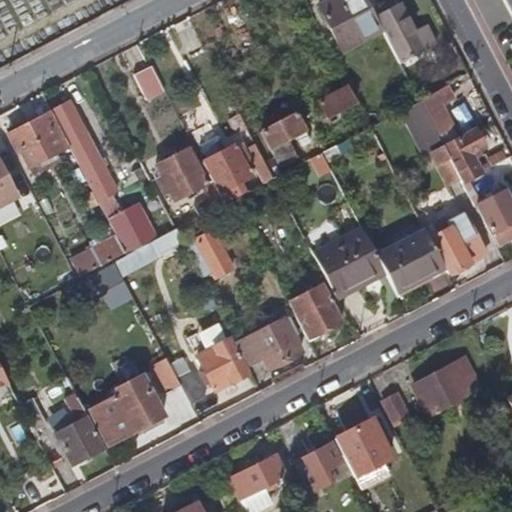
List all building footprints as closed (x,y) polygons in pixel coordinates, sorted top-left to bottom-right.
[(374,19),(364,0),(338,0),(337,1),(336,0),(327,0),(315,7),(339,51),(380,30),(374,19)] [(511,0),(501,0),(511,20),(511,0)] [(414,34),(399,6),(374,19),(380,30),(400,68),(425,54),(414,34)] [(436,48),(425,27),(414,34),(425,54),(436,48)] [(163,95),(149,68),(130,78),(145,105),(163,95)] [(252,108),(239,86),(226,93),(238,115),(245,128),(254,124),(248,111),(252,108)] [(325,122),(354,106),(344,89),(315,105),(325,122)] [(448,129),(439,111),(452,103),(445,90),(419,104),(435,136),(448,129)] [(417,105),(412,95),(399,102),(404,112),(417,105)] [(435,136),(419,104),(417,105),(404,112),(403,112),(421,143),(424,142),(430,153),(427,155),(446,188),(459,181),(441,148),(435,136)] [(113,193),(66,105),(50,114),(68,149),(97,205),(103,216),(106,222),(117,214),(107,197),(113,193)] [(51,158),(68,149),(50,114),(49,113),(5,137),(14,154),(17,153),(31,178),(55,165),(51,158)] [(245,128),(238,115),(229,120),(236,133),(245,128)] [(286,143),(295,138),(300,147),(310,142),(294,115),(259,134),(269,151),(286,143)] [(455,141),(448,129),(435,136),(441,148),(455,141)] [(470,156),(482,148),(472,131),(455,141),(441,148),(459,181),(460,184),(467,181),(480,174),(479,172),(470,156)] [(355,151),(349,141),(337,147),(342,158),(355,151)] [(294,158),(286,143),(269,151),(278,167),(294,158)] [(250,177),(245,168),(251,165),(243,151),(240,145),(235,148),(234,146),(200,164),(210,182),(217,195),(250,177)] [(261,159),(254,145),(243,151),(251,165),(261,159)] [(342,158),(337,147),(322,155),(328,166),(342,158)] [(210,182),(205,185),(186,150),(152,168),(160,184),(154,187),(161,200),(167,197),(171,203),(200,188),(213,212),(223,207),(217,195),(210,182)] [(385,159),(382,154),(376,157),(378,163),(385,159)] [(273,181),(264,164),(255,169),(265,185),(273,181)] [(0,201),(13,195),(0,170),(0,201)] [(480,205),(467,181),(460,184),(473,209),(475,208),(480,205)] [(491,199),(501,194),(499,190),(489,196),(491,199)] [(238,213),(255,203),(250,193),(232,202),(238,213)] [(511,238),(511,207),(504,193),(501,194),(491,199),(480,205),(475,208),(497,247),(511,238)] [(174,233),(153,194),(117,214),(106,222),(111,231),(114,237),(123,254),(125,258),(174,233)] [(263,218),(255,203),(238,213),(246,228),(263,218)] [(89,224),(103,216),(97,205),(82,213),(89,224)] [(483,257),(461,214),(444,224),(447,229),(427,239),(443,269),(447,276),(483,257)] [(231,268),(207,224),(188,234),(191,240),(181,246),(189,260),(198,255),(212,279),(231,268)] [(96,248),(114,237),(111,231),(92,241),(96,248)] [(376,258),(361,231),(312,257),(333,297),(382,271),(376,258)] [(427,239),(424,232),(376,258),(382,271),(394,294),(443,269),(427,239)] [(157,258),(155,254),(178,241),(174,233),(125,258),(129,266),(133,272),(157,258)] [(67,263),(75,279),(123,254),(114,237),(96,248),(67,263)] [(133,272),(129,266),(123,268),(127,275),(133,272)] [(339,322),(320,285),(285,303),(305,341),(339,322)] [(298,353),(289,337),(293,334),(283,316),(232,343),(245,368),(259,360),(265,371),(298,353)] [(245,375),(226,339),(191,358),(211,393),(245,375)] [(178,388),(174,381),(162,359),(149,367),(164,395),(178,388)] [(426,420),(478,392),(460,359),(415,383),(416,386),(410,389),(426,420)] [(159,413),(139,373),(111,388),(115,393),(86,408),(106,446),(139,429),(137,425),(159,413)] [(201,399),(186,373),(174,381),(178,388),(188,406),(201,399)] [(409,420),(396,396),(381,404),(395,428),(409,420)] [(101,447),(75,398),(64,404),(74,422),(70,425),(65,417),(52,424),(56,432),(50,435),(67,466),(101,447)] [(45,426),(30,399),(16,407),(31,434),(45,426)] [(381,465),(361,426),(334,441),(344,462),(350,472),(369,511),(394,511),(372,470),(381,465)] [(326,471),(338,465),(328,444),(291,464),(307,495),(332,482),(326,471)] [(274,490),(271,484),(282,478),(272,459),(226,483),(240,511),(263,511),(265,511),(259,498),(274,490)] [(350,472),(344,462),(338,465),(326,471),(332,482),(350,472)]
